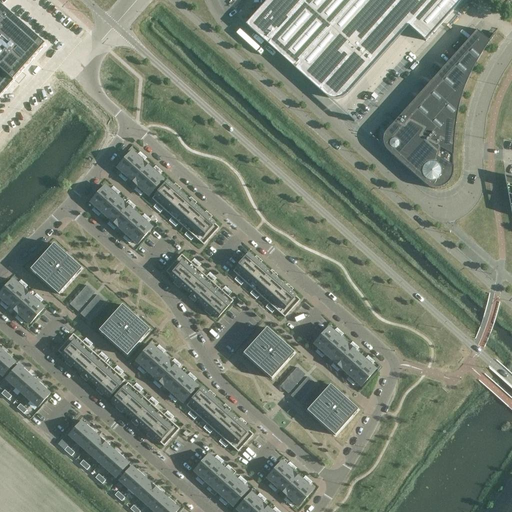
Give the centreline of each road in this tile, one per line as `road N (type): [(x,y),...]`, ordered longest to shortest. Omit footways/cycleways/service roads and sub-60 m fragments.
road 1 (tertiary): [(114,25),(511,379)]
road 2 (unclassified): [(212,0),(237,34),(355,142),(426,205),(446,210),(468,196),(484,103),(511,52)]
road 3 (residential): [(131,126),(391,357),(395,373),(335,482)]
road 4 (tertiary): [(511,303),(176,0)]
road 5 (residential): [(335,482),(221,380),(160,289),(64,208)]
road 6 (residential): [(211,511),(0,323)]
road 7 (unclassified): [(81,54),(0,143)]
